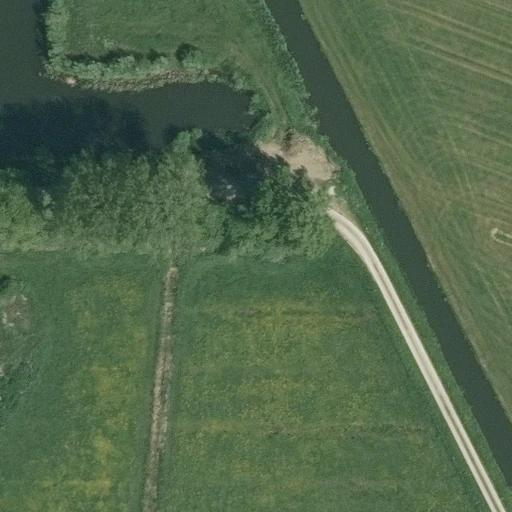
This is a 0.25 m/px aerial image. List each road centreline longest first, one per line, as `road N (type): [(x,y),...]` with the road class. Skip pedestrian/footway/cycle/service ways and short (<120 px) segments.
road 1 (track): [(0,194),(254,193),(335,220)]
road 2 (track): [(335,220),(376,269),(497,511)]
